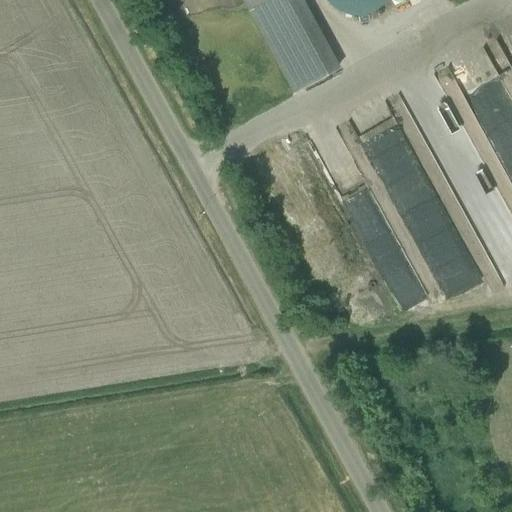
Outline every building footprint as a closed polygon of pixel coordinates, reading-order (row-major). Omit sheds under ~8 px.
[(340,68),(302,0),(241,0),(293,94),(340,68)] [(331,0),(334,3),(340,7),(346,11),(353,13),(363,14),(373,13),(380,11),(386,7),(393,1),(394,0),(331,0)] [(160,12),(167,25),(176,20),(169,7),(160,12)] [(511,254),(433,77),(401,91),(436,169),(455,160),(461,173),(459,173),(467,190),(474,186),(484,210),(470,216),(498,278),(511,272),(511,254)] [(511,129),(490,141),(511,182),(511,129)]
